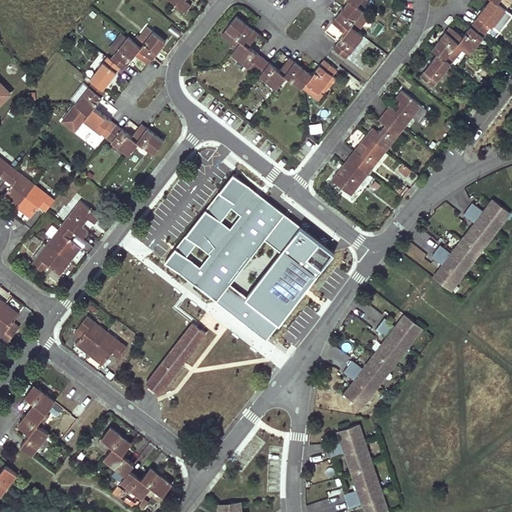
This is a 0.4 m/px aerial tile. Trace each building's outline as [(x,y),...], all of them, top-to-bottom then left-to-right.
[(170,0),(186,12),(191,5),(184,0),(170,0)] [(360,0),(349,0),(333,22),(345,32),(333,47),(346,57),(363,35),(359,31),(350,25),(362,10),(356,5),(360,0)] [(490,0),(462,36),(450,27),(433,48),(438,53),(421,75),(434,85),(451,63),(445,58),(457,43),(470,53),(505,8),(497,1),(497,0),(490,0)] [(371,16),(362,10),(350,25),(359,31),(371,16)] [(241,41),(232,53),(276,88),(286,75),(302,88),(306,82),(319,92),(336,70),(323,60),(312,74),(289,57),(279,70),(248,46),(258,33),(236,16),(226,29),(241,41)] [(140,46),(152,31),(147,27),(135,42),(140,46)] [(84,119),(129,154),(139,141),(154,153),(164,141),(142,123),(132,136),(94,107),(106,91),(103,89),(121,66),(123,69),(135,53),(148,63),(165,41),(152,31),(140,46),(135,42),(128,36),(111,59),(108,56),(90,79),(93,81),(63,119),(76,129),(84,119)] [(455,62),(464,50),(457,45),(448,57),(455,62)] [(0,102),(10,92),(0,82),(0,102)] [(331,179),(351,194),(421,106),(401,90),(396,97),(402,102),(396,110),(390,105),(378,119),(385,124),(379,132),(372,127),(361,142),(367,147),(361,154),(355,149),(343,164),(349,169),(344,176),(338,171),(331,179)] [(322,122),(309,123),(310,133),(322,132),(322,122)] [(367,147),(361,142),(355,149),(361,154),(367,147)] [(46,210),(55,199),(0,156),(0,174),(0,175),(6,180),(12,184),(9,189),(3,196),(30,217),(40,205),(46,210)] [(402,163),(398,170),(408,176),(412,168),(402,163)] [(349,169),(343,164),(338,171),(344,176),(349,169)] [(249,203),(209,171),(177,211),(197,227),(199,224),(209,232),(207,234),(204,239),(203,240),(199,237),(183,256),(203,272),(195,282),(217,299),(285,214),(263,197),(254,208),(248,204),(249,203)] [(12,184),(6,180),(3,184),(9,189),(12,184)] [(509,209),(495,198),(486,210),(475,202),(466,213),(477,222),(454,252),(443,244),(434,256),(445,264),(434,278),(448,288),(454,281),(457,284),(477,258),(473,256),(487,238),(490,240),(507,218),(504,216),(509,209)] [(100,216),(81,201),(32,262),(43,271),(48,265),(53,268),(60,274),(81,247),(74,241),(70,238),(75,232),(79,235),(83,238),(88,231),(86,229),(82,226),(88,218),(92,221),(94,223),(100,216)] [(316,275),(334,252),(285,214),(267,236),(316,275)] [(86,229),(92,221),(88,218),(82,226),(86,229)] [(204,239),(207,234),(209,232),(199,224),(197,227),(194,231),(204,239)] [(74,241),(79,235),(75,232),(70,238),(74,241)] [(41,239),(35,235),(32,239),(38,243),(41,239)] [(477,258),(490,240),(487,238),(473,256),(477,258)] [(339,269),(331,263),(326,270),(333,276),(339,269)] [(48,274),(53,268),(48,265),(43,271),(48,274)] [(454,281),(448,288),(452,291),(457,284),(454,281)] [(195,282),(192,286),(214,303),(217,299),(195,282)] [(111,292),(101,305),(116,316),(126,303),(111,292)] [(132,297),(126,302),(137,312),(142,307),(132,297)] [(0,335),(8,341),(16,330),(10,325),(19,313),(0,298),(0,335)] [(293,342),(304,329),(299,324),(311,311),(300,301),(277,327),(293,342)] [(127,346),(88,315),(78,327),(84,332),(81,336),(76,343),(102,364),(108,357),(111,352),(118,357),(127,346)] [(420,327),(405,316),(396,328),(385,320),(376,331),(387,339),(364,370),(353,362),(344,374),(355,382),(345,396),(361,408),(385,377),(382,375),(398,356),(400,358),(418,335),(415,333),(420,327)] [(208,331),(193,320),(145,381),(161,393),(208,331)] [(84,332),(78,327),(75,331),(81,336),(84,332)] [(355,331),(351,338),(361,345),(366,338),(355,331)] [(115,362),(118,357),(111,352),(108,357),(115,362)] [(385,377),(400,358),(398,356),(382,375),(385,377)] [(29,433),(20,445),(31,454),(48,432),(41,426),(37,423),(46,411),(55,401),(34,384),(25,395),(35,403),(19,424),(29,433)] [(50,414),(46,411),(37,423),(41,426),(50,414)] [(367,452),(357,425),(338,432),(340,438),(327,443),(332,457),(345,453),(357,489),(344,493),(349,508),(362,504),(365,511),(382,511),(384,511),(381,504),(384,503),(375,475),(372,476),(364,453),(367,452)] [(131,443),(110,426),(101,437),(113,446),(110,450),(104,458),(126,474),(121,480),(143,497),(151,486),(163,495),(172,484),(150,467),(142,478),(130,469),(134,463),(122,454),(131,443)] [(98,441),(110,450),(113,446),(101,437),(98,441)] [(375,475),(367,452),(364,453),(372,476),(375,475)] [(0,494),(16,474),(5,465),(0,471),(0,494)] [(120,482),(121,480),(126,474),(118,468),(112,475),(120,482)] [(116,485),(112,493),(121,497),(125,489),(116,485)] [(149,502),(145,499),(140,506),(143,509),(149,502)] [(241,511),(240,502),(229,503),(229,506),(219,508),(220,511),(241,511)]
